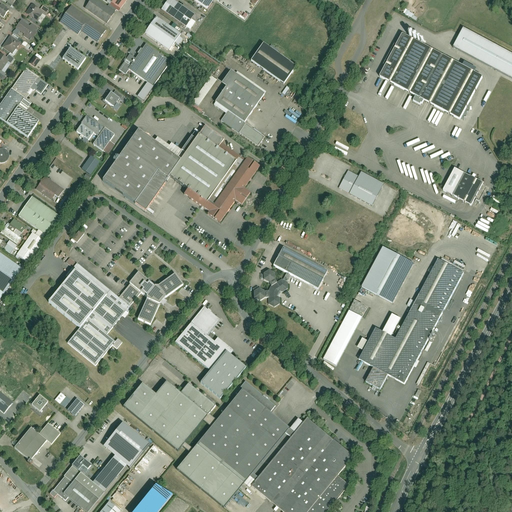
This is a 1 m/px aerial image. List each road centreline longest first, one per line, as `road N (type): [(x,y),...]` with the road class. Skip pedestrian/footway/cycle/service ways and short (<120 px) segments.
road 1 (unclassified): [(211,278),(31,497)]
road 2 (unclassified): [(416,456),(247,319),(237,303),(238,274)]
road 3 (unclassified): [(0,198),(139,0)]
road 4 (unclassified): [(211,278),(103,199),(85,205),(40,267)]
road 5 (unclassified): [(238,274),(342,80)]
road 6 (secondary): [(511,280),(416,456)]
road 7 (unknown): [(463,151),(494,169),(487,199),(466,218),(436,203)]
